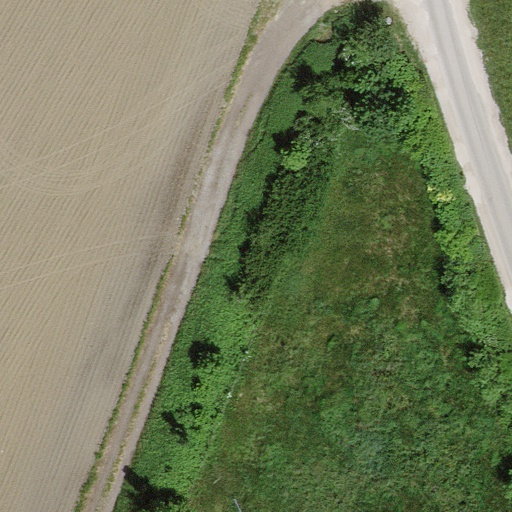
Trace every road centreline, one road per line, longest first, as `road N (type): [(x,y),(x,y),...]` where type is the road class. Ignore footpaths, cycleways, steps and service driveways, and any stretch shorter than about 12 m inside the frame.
road 1 (track): [(96,511),(256,75),(285,28),(327,0)]
road 2 (unclassified): [(511,238),(438,0)]
